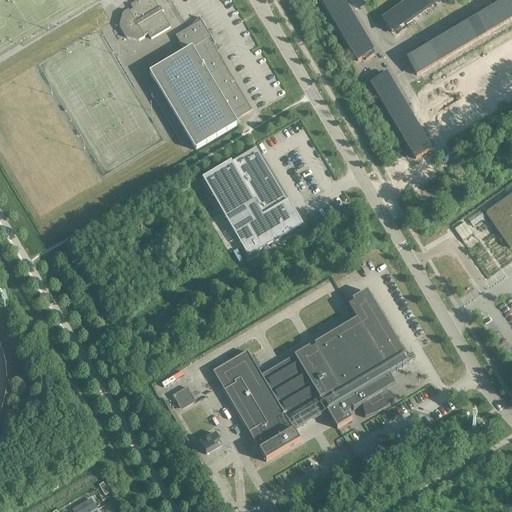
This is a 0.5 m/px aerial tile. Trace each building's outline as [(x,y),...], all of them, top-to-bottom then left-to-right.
[(119,27),(126,38),(138,42),(145,38),(144,37),(148,35),(151,40),(170,28),(153,0),(139,0),(131,6),(133,10),(129,12),(128,11),(122,14),(119,27)] [(320,0),(357,62),(364,58),(365,61),(374,55),(341,0),(320,0)] [(410,0),(382,20),(391,33),(394,38),(397,36),(396,35),(402,31),(403,31),(407,28),(405,26),(441,0),(410,0)] [(408,62),(416,76),(511,18),(511,0),(508,0),(420,52),(419,49),(414,52),(414,53),(408,56),(405,57),(408,62)] [(201,22),(191,27),(175,37),(185,53),(149,74),(155,84),(148,88),(182,145),(189,141),(195,151),(237,125),(235,121),(253,111),(252,110),(251,111),(209,39),(211,38),(211,39),(212,39),(199,18),(201,22)] [(384,72),(382,74),(376,78),(377,80),(370,84),(409,149),(415,160),(429,152),(434,149),(432,146),(431,146),(428,140),(425,135),(423,137),(384,72)] [(440,127),(439,128),(444,137),(443,137),(445,140),(447,140),(446,139),(511,99),(511,75),(442,117),(448,127),(442,131),(440,127)] [(233,162),(203,187),(248,258),(302,226),(287,200),(257,148),(233,162)] [(511,194),(487,212),(487,213),(486,213),(486,214),(486,215),(486,216),(486,217),(508,248),(509,249),(510,249),(511,249),(511,194)] [(368,299),(351,309),(359,323),(317,348),(318,351),(313,354),(312,351),(264,379),(250,355),(215,376),(259,449),(262,447),(265,452),(262,454),(268,465),(303,445),(296,434),(329,414),(339,432),(354,423),(350,417),(365,408),(366,410),(365,410),(368,420),(371,419),(372,419),(376,417),(378,416),(380,415),(384,413),(387,411),(390,410),(391,408),(394,406),(395,405),(398,402),(390,395),(390,396),(389,394),(398,388),(391,377),(409,367),(408,366),(413,363),(411,359),(406,362),(368,299)] [(175,400),(182,412),(197,403),(190,391),(175,400)] [(223,447),(217,436),(201,446),(207,457),(223,447)] [(73,511),(94,511),(97,510),(91,500),(73,511)]
